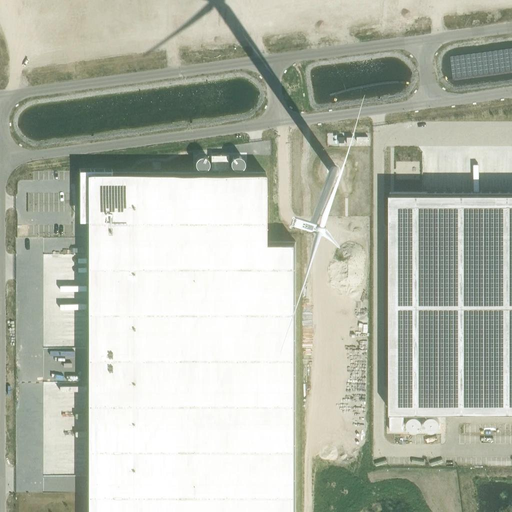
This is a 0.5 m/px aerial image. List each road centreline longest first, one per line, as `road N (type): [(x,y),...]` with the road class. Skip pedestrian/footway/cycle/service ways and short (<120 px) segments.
road 1 (unclassified): [(2,159),(277,123)]
road 2 (unclassified): [(268,61),(0,96)]
road 3 (unclassified): [(1,418),(2,159)]
road 4 (unclassified): [(277,123),(432,102)]
road 5 (unclassified): [(422,40),(268,61)]
